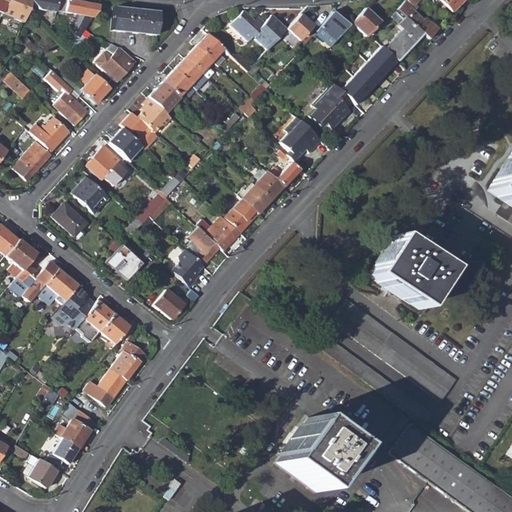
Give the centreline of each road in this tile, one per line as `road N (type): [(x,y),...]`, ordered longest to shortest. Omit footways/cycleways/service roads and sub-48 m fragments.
road 1 (residential): [(178,347),(244,261),(493,0)]
road 2 (residential): [(15,214),(211,0)]
road 3 (residential): [(178,347),(15,214)]
road 4 (residential): [(65,511),(178,347)]
road 5 (unknown): [(229,503),(296,395)]
